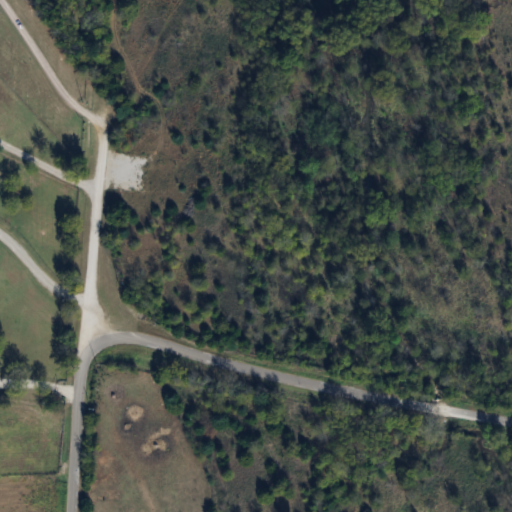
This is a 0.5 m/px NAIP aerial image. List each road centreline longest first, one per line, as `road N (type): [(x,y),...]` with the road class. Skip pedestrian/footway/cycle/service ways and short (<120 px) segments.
road 1 (residential): [(101,341),(138,338),(511,422)]
road 2 (residential): [(71,511),(78,384),(101,341)]
